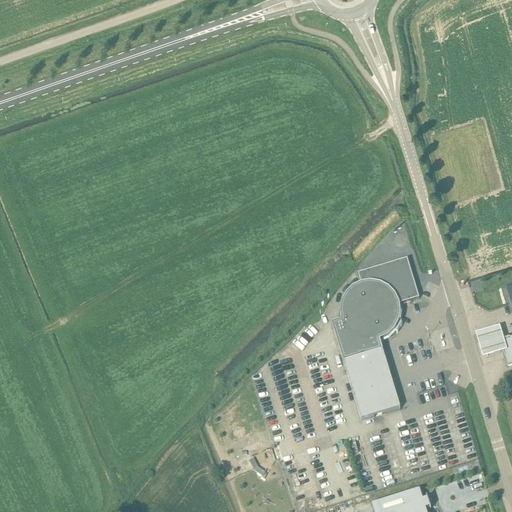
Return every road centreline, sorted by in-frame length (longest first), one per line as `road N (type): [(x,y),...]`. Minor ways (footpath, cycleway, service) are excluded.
road 1 (tertiary): [(511,492),(392,102)]
road 2 (primary): [(0,103),(192,37)]
road 3 (unclassified): [(0,63),(179,0)]
road 4 (primary): [(192,37),(324,4)]
